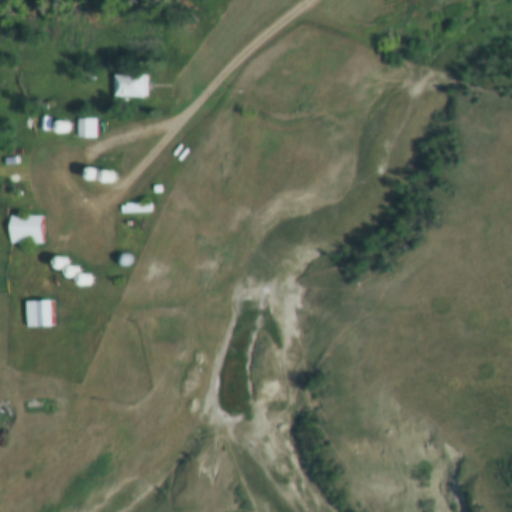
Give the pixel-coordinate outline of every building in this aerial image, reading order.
[(119,99),(150,99),(150,76),(119,76),(119,99)] [(101,120),(81,120),(81,139),(101,139),(101,120)] [(155,204),(130,204),(130,213),(155,213),(155,204)] [(15,245),(47,245),(47,216),(15,216),(15,245)] [(30,302),(30,328),(58,328),(58,302),(30,302)]
